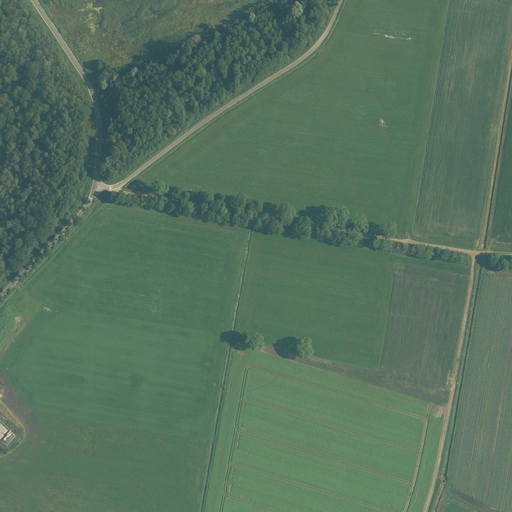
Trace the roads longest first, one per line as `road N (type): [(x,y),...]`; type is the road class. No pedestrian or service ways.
road 1 (track): [(426,511),(506,65)]
road 2 (track): [(511,254),(117,187)]
road 3 (unclassified): [(96,187),(117,187),(314,49),(341,0)]
road 4 (unclassified): [(96,187),(92,92),(33,0)]
road 5 (unclassified): [(0,297),(82,213),(96,187)]
